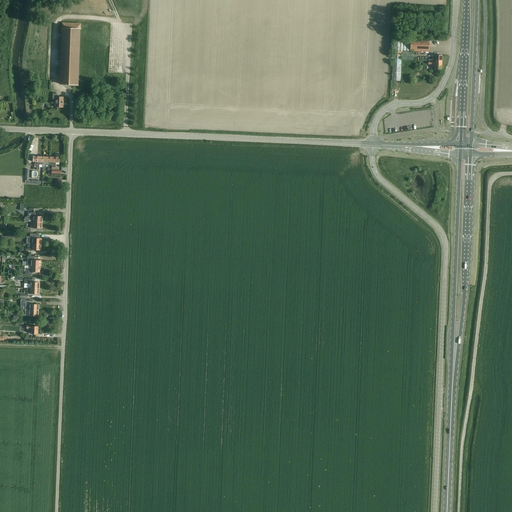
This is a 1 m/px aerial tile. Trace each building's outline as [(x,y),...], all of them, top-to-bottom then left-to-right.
[(96,0),(96,10),(109,10),(109,7),(114,7),(115,2),(119,3),(119,0),(96,0)] [(78,85),(80,24),(62,23),(62,28),(60,84),(78,85)] [(403,51),(410,51),(410,39),(411,39),(411,37),(394,36),(391,80),(400,81),(402,51),(403,51)] [(410,39),(410,51),(429,52),(429,40),(411,39),(410,39)] [(442,69),(442,55),(434,55),(434,62),(428,62),(428,64),(434,65),(434,69),(442,69)] [(63,108),(63,97),(56,97),(56,94),(53,94),(53,101),(55,101),(55,107),(63,108)] [(39,165),(43,165),(43,162),(43,157),(33,156),(33,162),(34,162),(33,167),(36,167),(39,167),(39,165)] [(49,157),(48,165),(52,166),(52,168),(55,168),(55,166),(54,166),(54,163),(59,164),(60,157),(55,157),(49,157)] [(24,217),(24,222),(28,222),(31,222),(33,222),(42,223),(42,217),(35,216),(35,212),(28,212),(28,216),(25,216),(24,217)] [(41,266),(31,266),(31,269),(27,269),(27,272),(25,272),(25,275),(32,275),(32,272),(40,272),(41,266)] [(25,278),(24,287),(27,288),(30,288),(40,288),(40,282),(33,282),(33,279),(25,278)] [(25,310),(39,310),(39,304),(33,304),(33,301),(25,301),(25,306),(25,310)] [(25,310),(25,316),(27,316),(27,319),(31,320),(31,316),(39,316),(39,310),(25,310)] [(38,334),(38,326),(27,325),(27,326),(25,326),(24,328),(31,329),(31,334),(38,334)]
